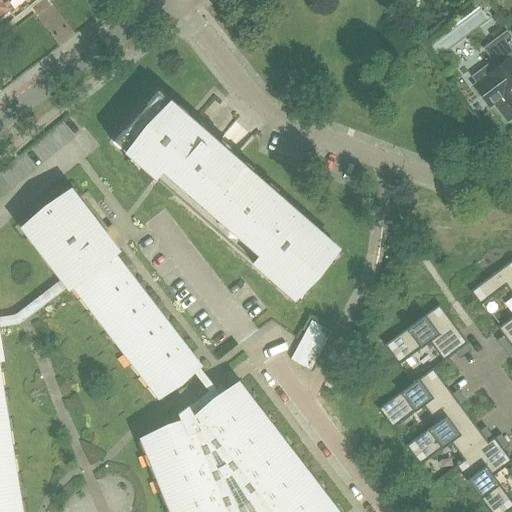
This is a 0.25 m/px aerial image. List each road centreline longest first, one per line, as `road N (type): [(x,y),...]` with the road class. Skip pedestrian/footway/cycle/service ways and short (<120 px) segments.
road 1 (residential): [(511,172),(468,187),(434,181),(271,114),(177,0)]
road 2 (residential): [(385,511),(158,221)]
road 3 (tertiary): [(154,0),(0,118)]
